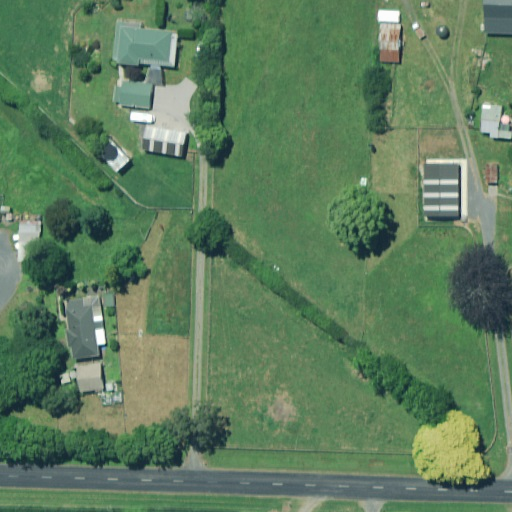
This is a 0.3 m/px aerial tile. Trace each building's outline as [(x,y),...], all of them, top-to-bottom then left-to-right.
[(511,0),(490,0),(489,33),(511,34),(511,0)] [(145,23),(122,21),(118,64),(143,66),(143,64),(176,67),(179,32),(144,29),(145,23)] [(406,26),(386,25),(384,62),(404,63),(406,26)] [(156,85),(119,82),(117,106),(154,109),(156,85)] [(507,106),(488,105),(486,133),(495,133),(495,138),(511,138),(511,117),(506,118),(507,106)] [(136,161),(117,141),(105,152),(123,172),(136,161)] [(506,184),(506,166),(490,166),(490,184),(506,184)] [(45,228),(25,227),(23,262),(43,263),(45,228)] [(118,294),(109,295),(111,308),(119,307),(118,294)] [(63,322),(73,321),(74,331),(71,331),(73,349),(76,348),(77,360),(104,357),(102,345),(109,345),(104,297),(72,301),(71,297),(64,298),(65,306),(61,307),(63,322)] [(108,390),(105,364),(82,367),(85,392),(108,390)]
